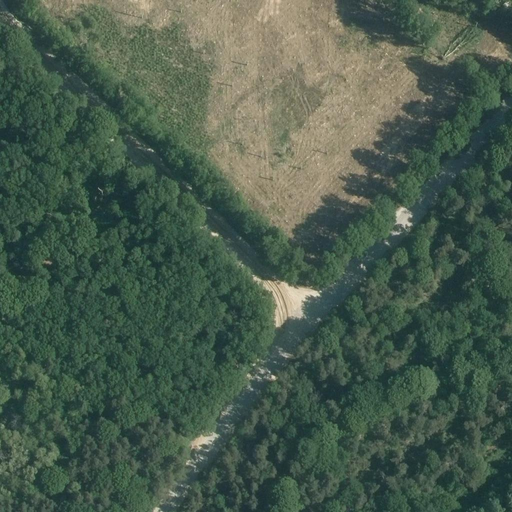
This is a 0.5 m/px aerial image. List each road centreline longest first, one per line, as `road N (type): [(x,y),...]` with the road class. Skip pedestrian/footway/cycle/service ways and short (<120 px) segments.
road 1 (track): [(202,456),(303,322),(511,107)]
road 2 (track): [(303,322),(0,11)]
